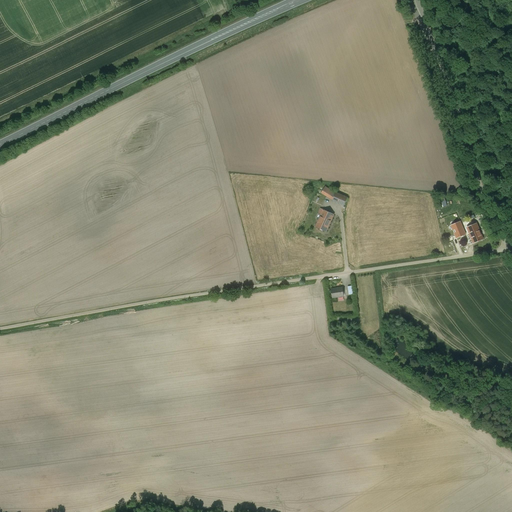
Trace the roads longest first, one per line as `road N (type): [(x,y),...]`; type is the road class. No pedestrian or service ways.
road 1 (unclassified): [(0,328),(510,247)]
road 2 (primary): [(300,0),(0,144)]
road 3 (unclassified): [(413,0),(494,223),(510,247)]
